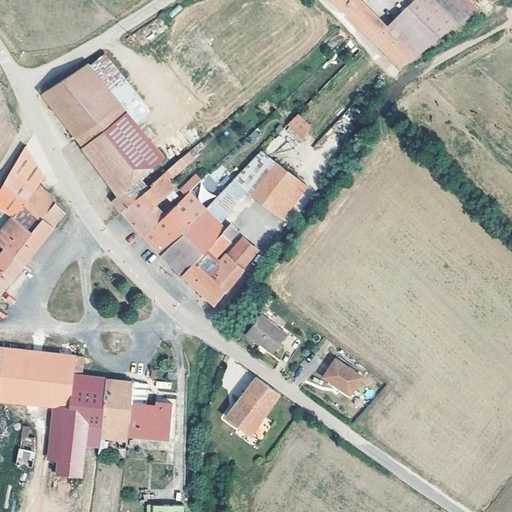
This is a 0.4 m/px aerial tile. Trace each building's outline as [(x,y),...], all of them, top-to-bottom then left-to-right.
[(332,0),(350,18),(361,5),(355,0),(332,0)] [(441,42),(473,16),(456,0),(419,0),(409,11),(441,42)] [(456,0),(473,16),(477,13),(465,0),(456,0)] [(419,60),(388,31),(361,5),(350,18),(404,71),(419,60)] [(419,60),(441,42),(409,11),(388,31),(419,60)] [(105,57),(92,70),(123,108),(139,127),(154,115),(105,57)] [(44,97),(79,142),(123,108),(92,70),(90,67),(44,97)] [(124,212),(165,177),(158,168),(167,161),(139,127),(123,108),(79,142),(85,150),(84,151),(121,197),(115,202),(124,212)] [(285,127),(301,140),(312,127),(297,113),(285,127)] [(344,114),(312,147),(318,152),(322,148),(329,154),(356,125),(344,114)] [(0,209),(15,220),(27,206),(40,187),(46,178),(27,150),(16,169),(0,197),(0,209)] [(250,194),(254,199),(279,167),(264,155),(238,182),(250,194)] [(169,174),(173,180),(189,167),(184,161),(169,174)] [(254,199),(285,222),(310,190),(279,167),(254,199)] [(146,237),(167,218),(158,208),(177,193),(169,183),(173,180),(169,174),(165,177),(124,212),(146,237)] [(195,183),(199,188),(204,183),(200,178),(195,183)] [(238,182),(229,191),(222,199),(214,206),(208,213),(165,257),(186,278),(198,266),(210,253),(228,235),(222,229),(250,194),(238,182)] [(187,199),(191,195),(199,188),(195,183),(182,194),(187,199)] [(46,221),(56,229),(67,214),(40,187),(27,206),(46,221)] [(222,199),(229,191),(226,188),(220,191),(217,194),(222,199)] [(214,206),(222,199),(217,194),(209,201),(214,206)] [(146,237),(165,257),(208,213),(191,195),(187,199),(167,218),(146,237)] [(46,221),(27,206),(15,220),(35,234),(46,221)] [(0,246),(6,252),(25,267),(56,229),(46,221),(35,234),(15,220),(0,240),(0,246)] [(210,253),(219,261),(233,245),(230,243),(238,233),(233,229),(228,235),(210,253)] [(259,252),(247,242),(233,261),(245,270),(259,252)] [(0,298),(25,267),(6,252),(0,259),(0,298)] [(210,253),(198,266),(216,283),(221,278),(216,273),(223,265),(219,261),(210,253)] [(198,266),(186,278),(218,307),(246,271),(245,270),(233,261),(229,258),(223,265),(216,273),(221,278),(216,283),(198,266)] [(271,301),(262,294),(258,299),(267,306),(271,301)] [(247,334),(271,354),(286,335),(261,316),(247,334)] [(90,439),(103,440),(107,383),(83,380),(85,361),(0,350),(0,406),(57,412),(67,412),(59,480),(84,482),(90,439)] [(364,378),(336,359),(325,375),(352,394),(364,378)] [(219,428),(232,437),(234,434),(245,442),(277,396),(254,379),(219,428)] [(130,444),(131,440),(133,408),(134,386),(107,383),(103,440),(110,442),(123,443),(130,444)] [(176,408),(172,444),(178,445),(179,404),(160,402),(159,406),(166,407),(176,408)] [(172,444),(176,408),(166,407),(165,411),(159,411),(135,408),(133,408),(131,440),(172,444)] [(49,479),(59,480),(67,412),(57,412),(49,479)] [(28,444),(29,426),(22,426),(21,443),(28,444)] [(110,442),(103,440),(101,458),(108,459),(110,442)] [(128,461),(130,444),(123,443),(121,460),(128,461)] [(20,455),(17,472),(34,474),(36,458),(20,455)]
